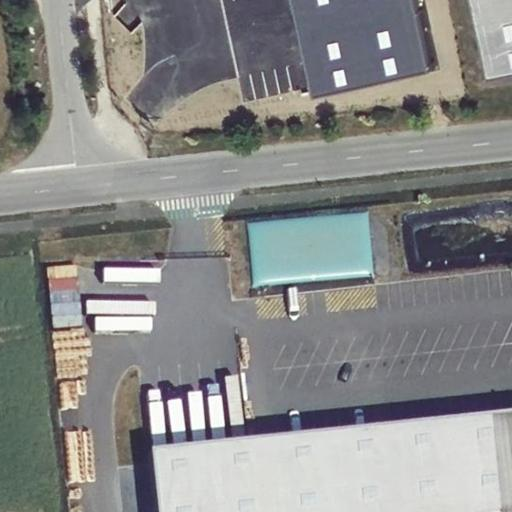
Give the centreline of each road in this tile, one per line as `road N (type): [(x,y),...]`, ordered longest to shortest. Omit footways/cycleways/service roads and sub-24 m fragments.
road 1 (unclassified): [(511,144),(74,191)]
road 2 (unclassified): [(57,0),(74,191)]
